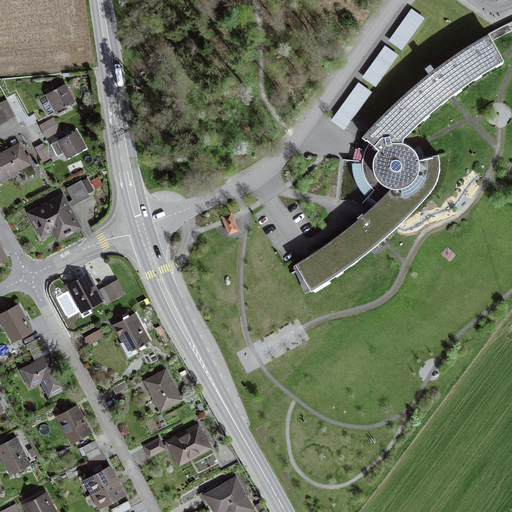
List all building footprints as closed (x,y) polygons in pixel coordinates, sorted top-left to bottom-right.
[(411,8),(388,40),(402,49),(425,17),(411,8)] [(511,20),(491,30),(466,44),(444,59),(425,75),(411,87),(390,105),(364,133),(371,139),(365,146),(361,156),(359,165),(361,173),(364,180),(372,189),(366,196),(376,202),(357,219),(329,240),(296,262),(312,287),(345,266),(373,246),(394,228),(425,196),(436,183),(440,174),(442,166),(442,158),(441,151),(423,155),(421,151),(419,147),(415,143),(411,140),(405,138),(406,133),(413,126),(432,108),(449,93),(462,83),(485,69),(506,56),(496,37),(511,29),(511,20)] [(385,45),(362,76),(375,86),(398,54),(385,45)] [(358,82),(331,119),(344,129),(371,91),(358,82)] [(68,104),(74,101),(65,83),(47,93),(51,99),(43,103),(49,114),(68,104)] [(43,131),(57,123),(53,117),(40,125),(43,131)] [(57,123),(43,131),(47,138),(61,131),(57,123)] [(69,157),(85,149),(76,131),(60,139),(69,157)] [(43,144),(35,148),(43,162),(51,158),(43,144)] [(0,154),(0,175),(2,179),(29,164),(18,145),(0,154)] [(75,202),(88,196),(81,181),(67,187),(75,202)] [(63,195),(31,212),(38,226),(49,220),(58,236),(68,231),(79,225),(63,195)] [(229,234),(238,230),(234,218),(231,212),(222,216),(224,222),(229,234)] [(84,299),(88,306),(101,299),(88,275),(69,285),(78,302),(84,299)] [(117,280),(104,286),(111,300),(124,293),(117,280)] [(31,329),(19,305),(0,315),(0,318),(7,332),(14,329),(18,336),(31,329)] [(116,326),(129,349),(147,339),(134,316),(116,326)] [(106,335),(101,327),(85,336),(90,344),(106,335)] [(45,347),(43,343),(41,340),(39,337),(26,343),(30,350),(33,357),(46,350),(45,347)] [(66,386),(49,354),(21,368),(28,380),(38,374),(49,395),(66,386)] [(147,380),(164,409),(182,398),(165,370),(147,380)] [(125,380),(112,387),(116,394),(129,387),(125,380)] [(90,430),(78,407),(59,417),(71,440),(90,430)] [(197,427),(169,442),(180,463),(208,448),(197,427)] [(16,468),(28,462),(17,438),(0,446),(0,454),(5,463),(12,460),(16,468)] [(159,439),(146,446),(150,455),(164,448),(159,439)] [(95,440),(82,447),(92,467),(105,460),(95,440)] [(86,478),(93,492),(101,506),(124,494),(120,486),(117,480),(114,474),(109,466),(86,478)] [(227,511),(246,511),(252,509),(235,477),(205,493),(214,510),(224,505),(227,511)] [(29,511),(51,511),(54,511),(45,493),(25,503),(29,511)] [(113,511),(131,511),(127,502),(112,509),(113,511)]
